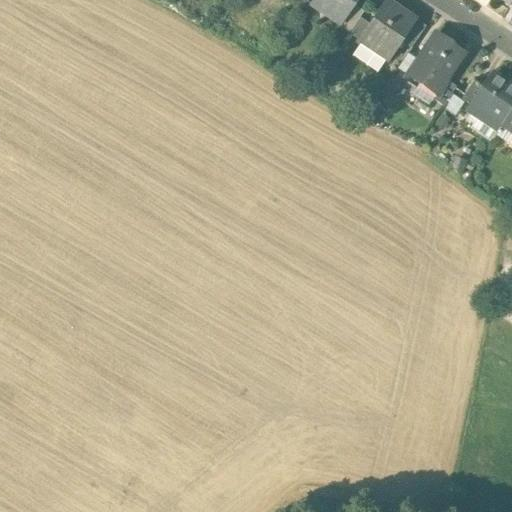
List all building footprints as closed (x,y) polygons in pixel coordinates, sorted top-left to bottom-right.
[(313,0),(311,4),(328,16),(331,13),(341,20),(339,23),(340,24),(341,24),(353,6),(357,0),(313,0)] [(385,0),(368,27),(358,41),(388,62),(402,42),(416,20),(386,0),(385,0)] [(511,4),(511,0),(497,0),(510,8),(511,4)] [(363,12),(353,6),(341,24),(340,24),(338,26),(349,33),(358,20),(363,12)] [(349,33),(348,36),(357,42),(358,41),(368,27),(358,20),(349,33)] [(416,20),(402,42),(411,49),(426,27),(416,20)] [(465,53),(436,33),(407,76),(422,86),(425,80),(438,89),(440,90),(456,67),(465,53)] [(456,67),(440,90),(438,89),(432,98),(444,106),(466,74),(456,67)] [(511,113),(511,84),(496,74),(487,88),(475,104),(476,105),(487,112),(483,119),(500,131),(511,113)] [(476,80),(464,99),(475,107),(476,105),(475,104),(487,88),(476,80)] [(511,113),(500,131),(511,138),(511,113)]
